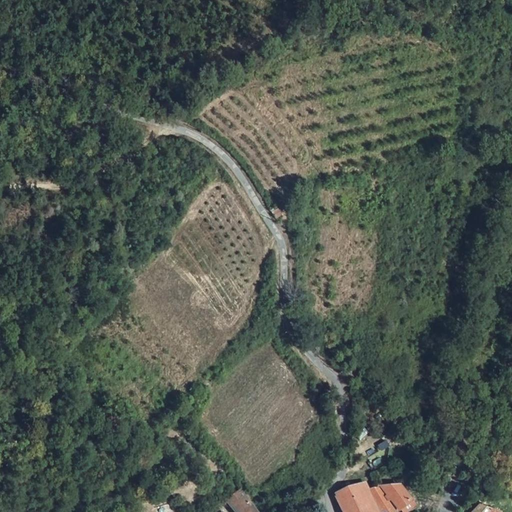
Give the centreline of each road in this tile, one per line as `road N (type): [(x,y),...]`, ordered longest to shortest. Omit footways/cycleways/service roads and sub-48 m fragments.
road 1 (unclassified): [(330,511),(345,462),(340,388),(289,336),(280,242),(247,185),(199,137),(0,66)]
road 2 (track): [(169,127),(89,179),(0,194)]
road 3 (track): [(511,358),(484,413),(469,483),(438,511)]
